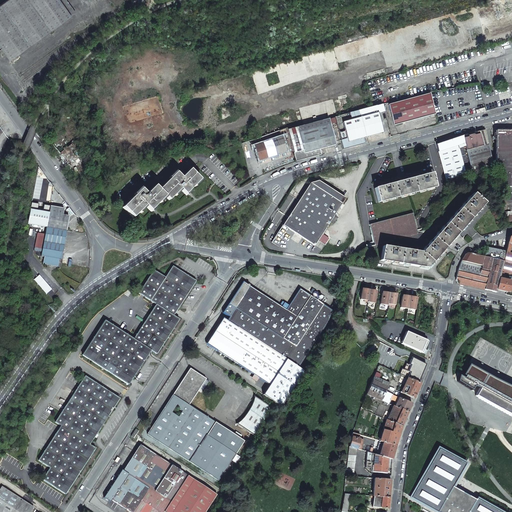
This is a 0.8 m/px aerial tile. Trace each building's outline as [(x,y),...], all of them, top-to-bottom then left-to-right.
[(5,0),(0,4),(0,47),(1,49),(9,61),(70,17),(58,0),(5,0)] [(429,93),(388,104),(394,125),(435,114),(429,93)] [(365,137),(383,132),(377,113),(384,111),(382,104),(358,111),(365,137)] [(365,137),(358,111),(349,113),(351,120),(342,122),(347,139),(347,142),(363,138),(365,137)] [(329,119),(287,130),(290,141),(296,161),(321,155),(320,149),(335,145),(329,119)] [(482,146),(466,151),(472,173),(492,173),(484,130),(478,132),(482,146)] [(504,200),(504,217),(511,217),(511,130),(511,131),(495,131),(495,174),(498,175),(498,187),(501,187),(501,200),(504,200)] [(470,134),(462,136),(464,143),(466,151),(482,146),(478,132),(470,134)] [(436,145),(446,181),(469,171),(462,144),(464,143),(462,136),(443,142),(436,145)] [(269,157),(286,152),(281,138),(278,139),(253,147),(258,161),(266,158),(269,157)] [(340,140),(343,149),(364,144),(363,138),(347,142),(347,139),(340,140)] [(141,189),(123,207),(133,218),(145,206),(150,211),(165,196),(169,200),(180,189),(185,195),(200,180),(189,169),(181,178),(176,173),(159,190),(155,186),(146,194),(141,189)] [(374,189),(378,203),(434,187),(431,173),(374,189)] [(282,225),(272,242),(280,248),(310,252),(314,246),(318,240),(345,198),(318,181),(310,183),(282,225)] [(382,247),(380,261),(393,263),(426,268),(483,204),(472,194),(421,253),(382,247)] [(46,227),(41,256),(61,260),(69,216),(62,215),(64,208),(50,206),(49,212),(46,227)] [(46,227),(49,212),(30,209),(27,224),(46,227)] [(369,225),(375,246),(418,234),(412,213),(369,225)] [(314,246),(321,250),(324,245),(318,240),(314,246)] [(491,291),(495,292),(496,290),(499,279),(500,274),(500,272),(501,271),(505,252),(486,248),(484,257),(467,253),(465,254),(461,261),(458,270),(455,280),(457,283),(491,291)] [(511,274),(511,253),(509,253),(505,252),(501,271),(511,274)] [(105,320),(82,355),(128,385),(134,376),(145,359),(151,350),(156,354),(162,345),(173,328),(179,319),(173,316),(196,281),(172,266),(165,278),(153,270),(138,293),(156,304),(133,339),(105,320)] [(499,279),(496,290),(505,292),(507,292),(507,291),(509,292),(511,286),(508,285),(509,281),(501,279),(499,279)] [(285,310),(242,282),(228,303),(235,308),(226,320),(286,359),(297,366),(326,322),(332,311),(299,289),(285,310)] [(366,302),(369,290),(365,289),(365,290),(361,290),(359,299),(363,300),(363,301),(366,302)] [(374,303),(376,292),(372,292),(372,290),(369,290),(366,302),(374,303)] [(381,293),(379,304),(387,305),(389,293),(385,292),(385,294),(381,293)] [(389,293),(387,305),(390,306),(391,305),(394,305),(396,295),(392,295),(392,293),(389,293)] [(402,297),(400,308),(405,308),(407,309),(409,298),(409,296),(405,296),(405,297),(402,297)] [(409,298),(407,309),(415,310),(417,299),(413,298),(413,297),(409,296),(409,298)] [(223,318),(206,344),(269,385),(262,394),(281,406),(304,371),(297,366),(286,359),(226,320),(223,318)] [(426,340),(406,332),(401,344),(421,352),(422,353),(425,347),(427,341),(426,340)] [(403,376),(407,378),(418,382),(424,367),(416,364),(415,369),(412,368),(412,369),(407,367),(405,371),(403,376)] [(511,390),(485,377),(468,367),(462,376),(463,378),(461,381),(457,378),(456,383),(469,393),(473,387),(477,390),(474,398),(511,418),(511,390)] [(190,368),(172,394),(189,405),(206,378),(190,368)] [(50,468),(42,479),(65,494),(67,491),(79,473),(90,455),(95,448),(89,444),(96,435),(103,424),(114,407),(119,398),(85,376),(54,422),(60,426),(38,460),(50,468)] [(378,378),(373,376),(366,395),(381,401),(385,392),(389,383),(378,378)] [(418,382),(407,378),(401,393),(414,398),(417,391),(420,383),(418,382)] [(392,395),(385,392),(381,401),(383,402),(388,404),(392,395)] [(189,405),(172,394),(147,434),(218,481),(235,454),(206,435),(214,422),(189,405)] [(271,408),(254,396),(254,397),(253,401),(252,402),(251,404),(251,405),(250,406),(247,411),(244,416),(243,418),(240,421),(236,424),(253,435),(271,408)] [(403,400),(399,398),(395,407),(408,412),(411,403),(407,402),(403,400)] [(395,407),(393,406),(387,420),(401,427),(404,419),(408,412),(395,407)] [(387,420),(386,420),(379,441),(383,442),(396,446),(399,436),(401,427),(387,420)] [(351,437),(349,443),(348,447),(356,449),(357,445),(361,447),(362,442),(361,440),(358,439),(351,437)] [(396,446),(383,442),(382,444),(378,455),(387,458),(392,459),(394,452),(396,446)] [(140,444),(122,471),(121,470),(112,485),(152,511),(204,511),(216,494),(140,444)] [(356,449),(348,447),(345,476),(353,477),(356,449)] [(438,448),(410,498),(435,511),(502,511),(453,486),(465,462),(438,448)] [(371,472),(386,473),(387,466),(387,458),(378,455),(373,454),(366,452),(364,467),(372,468),(371,472)] [(390,480),(374,478),(372,496),(373,497),(389,498),(390,489),(390,480)] [(152,511),(112,485),(103,498),(110,502),(111,500),(116,503),(112,508),(117,511),(152,511)] [(1,486),(0,488),(0,511),(29,511),(33,507),(1,486)] [(346,511),(349,494),(343,494),(340,511),(346,511)] [(388,509),(389,498),(373,497),(372,507),(380,508),(388,509)]
